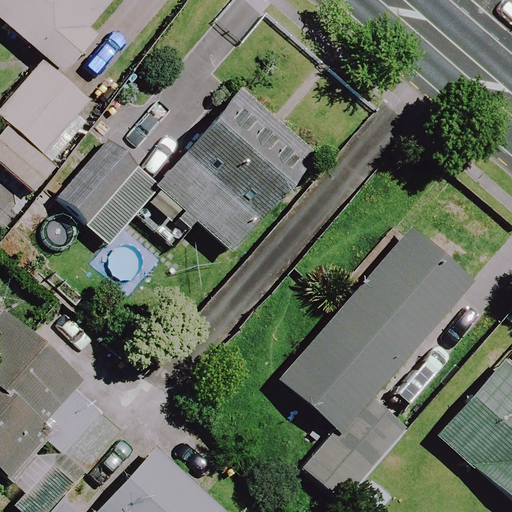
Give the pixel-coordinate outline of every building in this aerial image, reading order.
[(0,0),(0,28),(59,78),(89,42),(81,35),(110,0),(0,0)] [(94,116),(36,68),(0,110),(0,125),(6,131),(0,138),(0,170),(28,194),(94,116)] [(52,211),(103,257),(132,224),(168,256),(193,228),(225,257),(308,165),(232,96),(146,191),(129,176),(145,158),(120,136),(52,211)] [(376,389),(386,398),(414,366),(404,357),(464,289),(406,238),(275,386),(332,437),(299,474),(337,507),(369,472),(348,453),(382,415),(366,401),(376,389)] [(36,443),(72,396),(0,341),(0,484),(3,487),(36,443)] [(511,509),(511,380),(492,363),(428,437),(511,509)] [(46,511),(213,511),(147,454),(95,511),(76,511),(60,497),(46,511)]
